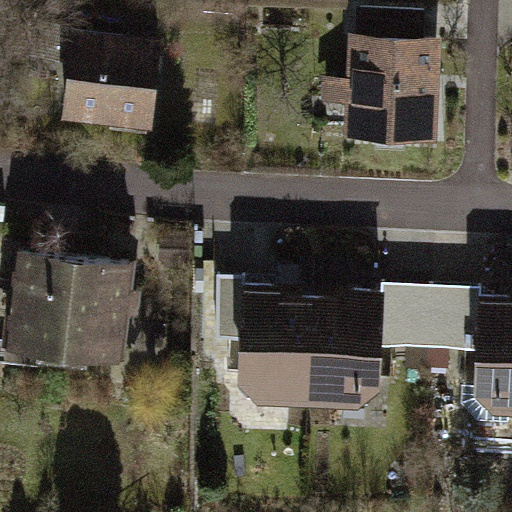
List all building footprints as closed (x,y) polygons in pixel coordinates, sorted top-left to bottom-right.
[(359,5),(358,30),(349,29),(348,71),(328,70),(327,99),(348,100),(347,136),(440,139),(444,35),(425,34),(426,7),(359,5)] [(164,34),(75,24),(64,117),(153,127),(164,34)] [(159,233),(159,260),(188,260),(188,233),(159,233)] [(137,261),(21,246),(6,356),(90,367),(91,357),(123,362),(137,261)] [(308,401),(314,295),(287,292),(277,281),(249,279),(248,272),(222,271),(220,337),(239,338),(237,381),(253,397),(308,401)] [(314,295),(308,401),(362,405),(384,385),(386,344),(432,345),(433,284),(386,281),(386,287),(350,287),(342,295),(314,295)] [(482,285),(433,284),(432,345),(478,347),(476,389),(495,410),(511,411),(511,291),(482,290),(482,285)]
